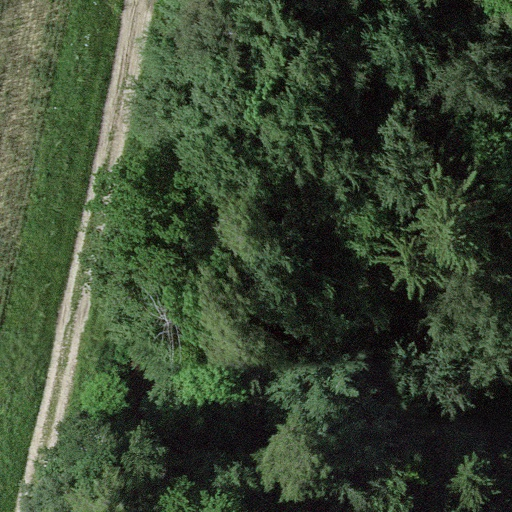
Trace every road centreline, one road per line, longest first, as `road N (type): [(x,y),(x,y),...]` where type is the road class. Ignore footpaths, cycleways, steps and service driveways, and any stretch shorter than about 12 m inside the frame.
road 1 (track): [(119,0),(21,511)]
road 2 (track): [(511,177),(492,511)]
